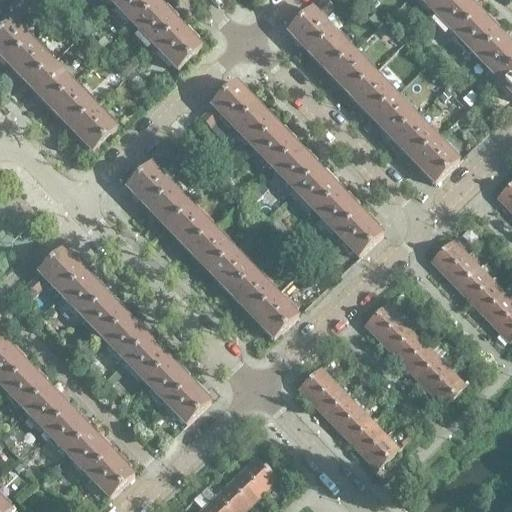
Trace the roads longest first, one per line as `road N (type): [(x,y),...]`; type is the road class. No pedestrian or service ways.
road 1 (residential): [(256,391),(75,206)]
road 2 (residential): [(424,224),(246,45)]
road 3 (residential): [(164,480),(0,309)]
road 4 (residential): [(424,224),(256,391)]
road 5 (residential): [(246,45),(75,206)]
road 6 (residential): [(368,511),(256,391)]
road 7 (residential): [(256,391),(164,480)]
road 8 (residential): [(511,140),(424,224)]
